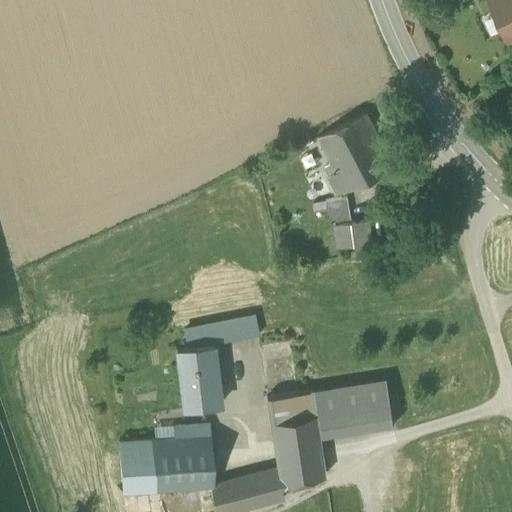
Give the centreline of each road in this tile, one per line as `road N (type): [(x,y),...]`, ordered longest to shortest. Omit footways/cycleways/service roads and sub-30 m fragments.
road 1 (track): [(511,403),(331,452)]
road 2 (tertiary): [(384,0),(412,72),(456,140)]
